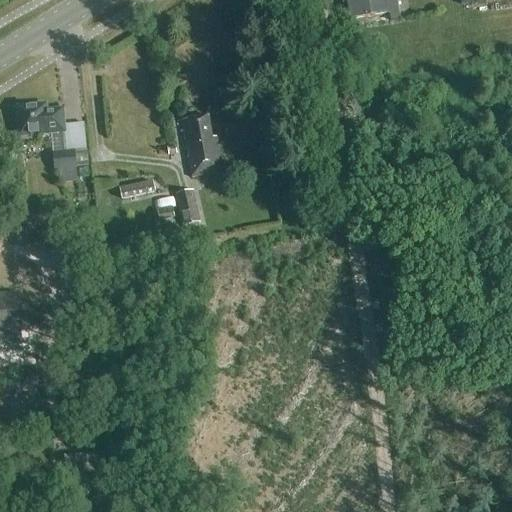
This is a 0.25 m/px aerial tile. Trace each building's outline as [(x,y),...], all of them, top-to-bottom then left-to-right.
[(390,16),(387,0),(347,0),(348,4),(350,21),(383,16),(383,17),(390,16)] [(64,134),(62,112),(46,114),(46,107),(17,110),(20,138),(21,149),(38,148),(38,141),(42,141),(42,139),(48,138),(48,135),(64,134)] [(189,179),(221,175),(216,140),(211,140),(208,119),(182,123),(189,179)] [(74,153),(52,155),(54,172),(60,172),(61,184),(77,182),(76,170),(74,153)] [(122,202),(156,194),(154,183),(119,190),(122,202)] [(201,225),(199,216),(194,192),(176,196),(180,216),(182,228),(185,228),(199,225),(201,225)] [(199,225),(185,228),(187,237),(201,235),(199,225)] [(0,332),(20,330),(16,296),(0,297),(0,332)] [(66,498),(116,499),(114,456),(64,457),(66,498)]
